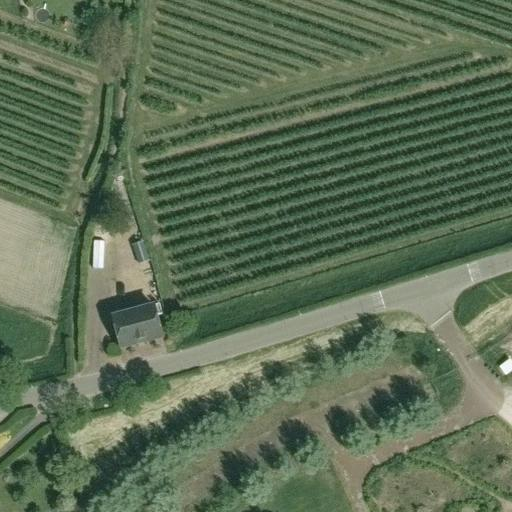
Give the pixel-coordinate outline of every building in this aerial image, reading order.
[(138,264),(149,261),(143,243),(133,247),(138,264)] [(154,308),(113,319),(121,348),(162,337),(154,308)] [(498,358),(511,353),(511,328),(490,337),(498,358)] [(511,373),(511,361),(503,368),(508,376),(511,373)] [(471,440),(478,453),(497,444),(490,431),(471,440)] [(450,463),(422,476),(432,498),(462,485),(458,476),(456,477),(450,463)] [(511,465),(500,471),(508,491),(511,489),(511,465)]
